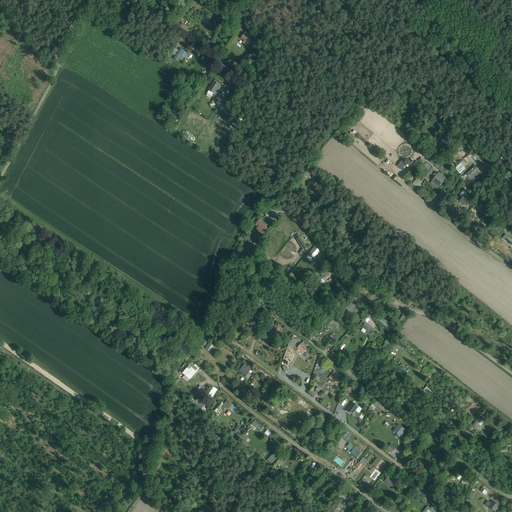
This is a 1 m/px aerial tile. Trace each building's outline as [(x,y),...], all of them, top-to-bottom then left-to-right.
[(203,22),(213,29),(216,24),(206,17),(203,22)] [(246,32),(240,39),(243,42),(242,43),(246,47),(250,43),(249,42),(252,38),(246,32)] [(187,54),(179,48),(178,50),(175,49),(172,54),(175,56),(176,53),(177,53),(174,58),(178,61),(181,56),(184,58),(187,54)] [(235,62),(232,66),(238,70),(241,65),(235,62)] [(214,82),(207,93),(213,96),(219,85),(214,82)] [(222,98),(220,95),(218,97),(217,96),(216,98),(218,100),(221,103),(222,104),(225,100),(222,98)] [(412,127),(423,116),(419,112),(408,123),(412,127)] [(433,121),(425,131),(432,137),(440,127),(433,121)] [(186,131),(184,135),(193,141),(195,138),(195,137),(186,131)] [(354,131),(348,137),(353,140),(358,134),(354,131)] [(415,133),(412,136),(418,141),(417,142),(418,143),(419,142),(420,143),(423,139),(415,133)] [(445,170),(441,167),(442,166),(438,163),(438,162),(423,149),(420,153),(435,166),(435,167),(442,173),(445,170)] [(459,174),(465,169),(463,166),(467,162),(464,159),(460,163),(460,164),(458,166),(459,167),(456,170),(459,174)] [(402,160),(397,166),(401,170),(407,164),(402,160)] [(416,161),(410,169),(409,171),(411,173),(413,171),(415,174),(422,166),(416,161)] [(427,162),(423,166),(428,170),(432,166),(427,162)] [(391,170),(382,164),(379,167),(389,173),(391,170)] [(475,167),(464,177),(470,184),(480,175),(477,171),(478,170),(475,167)] [(435,174),(432,177),(434,179),(432,181),(430,183),(438,189),(446,179),(439,173),(437,175),(435,174)] [(417,178),(412,185),(418,189),(423,182),(417,178)] [(312,180),(307,187),(314,192),(318,185),(312,180)] [(459,202),(467,207),(472,200),(465,195),(467,192),(463,190),(459,196),(462,198),(459,202)] [(442,191),(434,201),(439,205),(447,195),(442,191)] [(479,211),(486,218),(491,213),(486,209),(487,208),(485,207),(484,207),(481,204),(477,209),(479,211)] [(263,208),(266,213),(272,210),(269,205),(263,208)] [(328,210),(324,207),(319,214),(323,217),(328,210)] [(351,220),(357,213),(352,209),(346,215),(347,216),(345,217),(348,220),(350,219),(351,220)] [(267,227),(259,220),(255,225),(258,227),(256,230),(261,234),(267,227)] [(315,248),(308,256),(312,260),(319,252),(315,248)] [(318,279),(322,284),(333,275),(328,270),(318,279)] [(352,300),(344,311),(350,315),(358,305),(352,300)] [(376,321),(378,322),(379,321),(386,328),(389,324),(387,322),(383,318),(383,319),(380,316),(376,321)] [(374,330),(366,323),(363,321),(360,325),(362,327),(367,332),(366,333),(369,336),(374,330)] [(244,324),(239,331),(242,333),(247,327),(244,324)] [(276,327),(272,332),(276,335),(280,330),(276,327)] [(385,343),(382,348),(384,349),(387,345),(389,345),(394,338),(389,335),(384,343),(385,343)] [(392,343),(390,350),(395,353),(397,347),(403,340),(397,336),(392,343)] [(292,339),(288,345),(298,353),(299,352),(301,352),(300,353),(302,355),(303,354),(308,349),(306,348),(308,345),(304,341),(298,347),(295,345),(297,342),(292,339)] [(210,352),(214,346),(209,343),(205,349),(210,352)] [(330,356),(336,361),(339,357),(333,353),(330,356)] [(187,368),(182,373),(185,375),(182,378),(187,383),(196,372),(196,371),(198,369),(191,363),(189,365),(190,367),(188,369),(187,368)] [(244,365),(239,371),(246,376),(245,377),(247,378),(250,375),(248,374),(251,370),(249,369),(251,366),(249,365),(247,368),(244,365)] [(334,371),(328,379),(331,381),(333,384),(334,383),(337,385),(343,378),(334,371)] [(208,394),(213,397),(218,389),(214,386),(208,394)] [(193,399),(191,401),(205,413),(207,410),(203,407),(204,406),(200,403),(199,404),(193,399)] [(374,403),(381,411),(385,408),(378,400),(374,403)] [(347,410),(353,415),(360,406),(354,402),(347,410)] [(221,403),(215,411),(218,413),(224,405),(221,403)] [(478,429),(484,422),(478,418),(473,425),(478,429)] [(305,420),(300,427),(297,424),(295,427),(301,432),(308,422),(305,420)] [(406,430),(399,425),(394,431),(398,433),(396,435),(399,438),(406,430)] [(249,447),(251,444),(245,439),(249,434),(246,431),(241,436),(245,439),(243,442),(249,447)] [(347,432),(343,438),(347,441),(351,435),(347,432)] [(415,437),(409,444),(417,450),(423,443),(415,437)] [(349,444),(347,447),(352,451),(351,453),(358,458),(362,453),(349,444)] [(368,461),(363,458),(356,468),(359,470),(362,465),(365,466),(368,461)] [(384,463),(378,458),(373,464),(377,466),(375,468),(379,471),(384,463)] [(461,474),(457,471),(453,476),(457,479),(459,480),(462,476),(460,474),(461,474)] [(396,492),(400,488),(390,476),(386,480),(396,492)] [(489,490),(483,486),(480,491),(485,495),(489,490)] [(429,499),(423,495),(420,499),(425,504),(429,499)] [(336,501),(330,510),(333,511),(339,511),(343,506),(336,501)] [(493,501),(492,504),(488,501),(485,506),(493,511),(494,511),(499,506),(493,501)]
